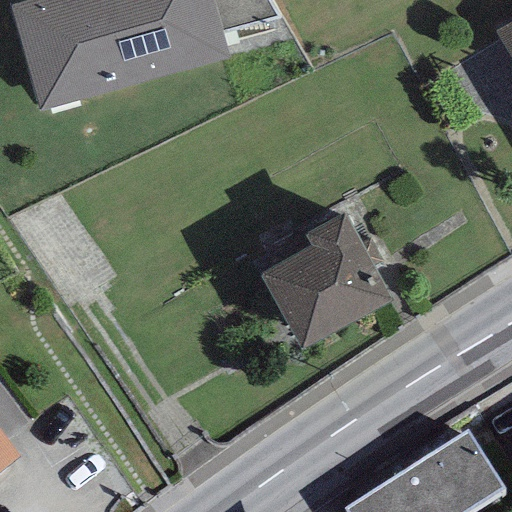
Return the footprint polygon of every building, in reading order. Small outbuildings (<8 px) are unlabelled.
[(19,0),(6,4),(35,111),(228,58),(221,32),(212,0),(19,0)] [(268,0),(212,0),(221,32),(277,17),(268,0)] [(511,20),(495,31),(511,59),(511,20)] [(310,246),(261,272),(301,348),(393,300),(347,211),(303,234),(310,246)] [(469,444),(359,511),(479,511),(503,497),(469,444)] [(0,491),(19,477),(0,452),(0,491)]
